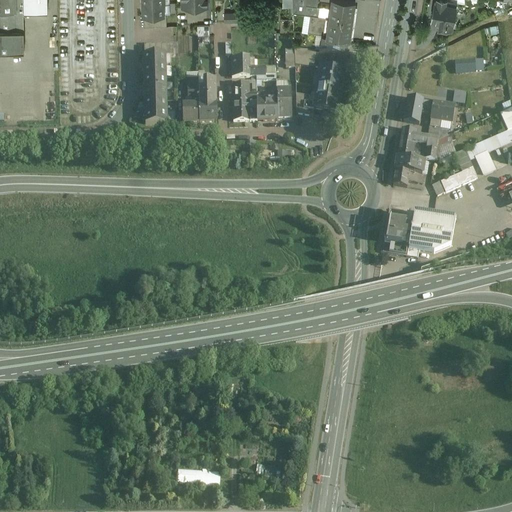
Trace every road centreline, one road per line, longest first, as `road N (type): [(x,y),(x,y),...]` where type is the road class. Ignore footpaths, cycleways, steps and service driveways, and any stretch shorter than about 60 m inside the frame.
road 1 (trunk): [(511,270),(115,350)]
road 2 (trunk): [(0,378),(374,315)]
road 3 (trunk): [(340,172),(289,184),(0,179)]
road 4 (trunk): [(0,190),(260,196),(332,208)]
road 5 (secondary): [(357,274),(323,511)]
road 6 (secondary): [(372,182),(409,0)]
road 7 (secondary): [(393,0),(371,131),(350,169)]
road 8 (residential): [(361,76),(351,116),(335,131),(224,134)]
road 9 (trunk): [(374,315),(511,280)]
road 10 (residential): [(126,0),(129,103),(108,133)]
road 11 (trunk): [(374,315),(459,304),(511,308)]
